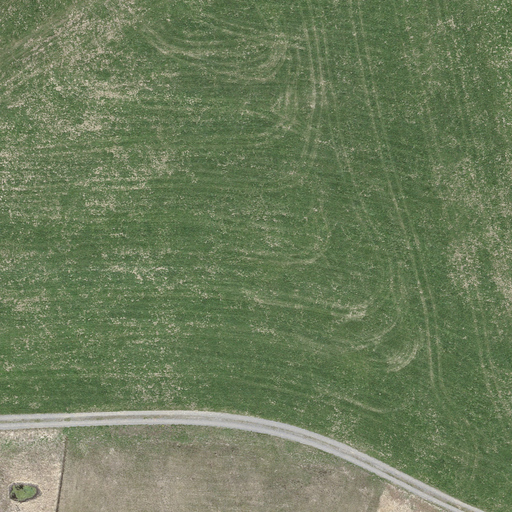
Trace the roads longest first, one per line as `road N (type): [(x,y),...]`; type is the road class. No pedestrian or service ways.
road 1 (track): [(501,511),(356,440),(167,418),(0,424)]
road 2 (track): [(95,0),(0,75)]
